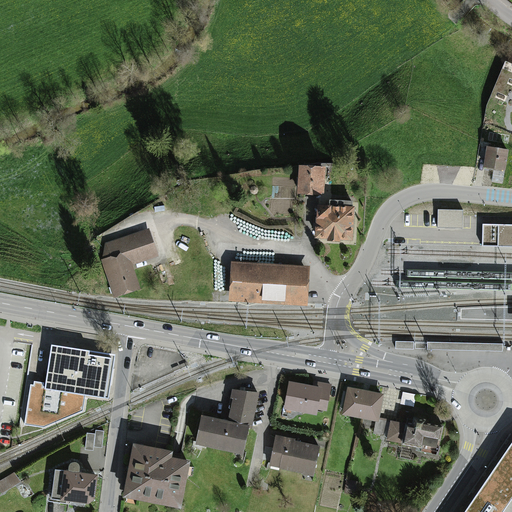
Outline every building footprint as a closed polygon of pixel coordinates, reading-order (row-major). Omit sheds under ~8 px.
[(511,125),(511,63),(505,61),(486,105),(485,114),(511,125)] [(485,166),(504,169),(507,150),(488,147),(485,166)] [(321,171),(324,171),(324,167),(302,165),(299,192),(320,193),(321,171)] [(352,209),(352,202),(330,200),(330,207),(319,206),(317,236),(329,237),(328,238),(331,238),(332,240),(336,240),(337,238),(341,238),(340,238),(351,238),(353,209),(352,209)] [(463,228),(463,210),(438,209),(437,227),(463,228)] [(511,225),(483,224),(483,246),(511,246),(511,225)] [(129,263),(155,254),(147,231),(121,240),(120,238),(105,243),(102,259),(114,294),(136,286),(129,263)] [(306,270),(235,266),(233,296),(304,301),(306,270)] [(502,350),(502,343),(428,341),(428,348),(502,350)] [(111,358),(88,355),(89,351),(52,345),(46,386),(31,384),(25,423),(44,427),(83,410),(85,394),(105,397),(111,358)] [(316,407),(326,409),(331,385),(319,383),(318,389),(291,383),(287,407),(315,412),(316,407)] [(359,391),(350,389),(346,410),(354,411),(354,414),(377,419),(381,395),(372,393),(372,394),(359,391)] [(232,397),(235,398),(231,418),(236,420),(235,424),(248,427),(249,427),(257,393),(234,390),(232,397)] [(403,443),(422,447),(421,451),(437,454),(438,454),(439,446),(438,446),(443,425),(425,422),(427,415),(415,412),(414,420),(408,418),(406,424),(392,421),(388,439),(403,442),(403,443)] [(242,451),(248,427),(235,424),(202,417),(197,441),(198,442),(198,441),(207,443),(206,444),(232,449),(232,448),(242,450),(241,451),(242,451)] [(374,433),(383,435),(386,420),(377,419),(374,433)] [(94,445),(102,446),(104,431),(96,430),(95,433),(87,433),(85,447),(94,448),(94,445)] [(303,472),(313,474),(319,447),(294,442),(295,440),(276,436),(271,463),(303,470),(303,472)] [(511,511),(511,443),(464,511),(511,511)] [(169,455),(161,453),(161,450),(138,445),(135,464),(138,464),(137,473),(130,471),(126,491),(138,493),(137,496),(168,502),(169,499),(179,501),(187,462),(169,458),(169,455)] [(51,498),(60,499),(59,502),(70,504),(71,498),(88,501),(93,497),(95,476),(78,473),(79,466),(79,465),(78,464),(78,463),(77,463),(76,462),(75,462),(74,462),(73,462),(72,462),(72,463),(71,463),(71,464),(70,465),(69,472),(67,471),(67,470),(56,469),(51,498)] [(9,485),(18,479),(15,473),(5,479),(9,485)]
